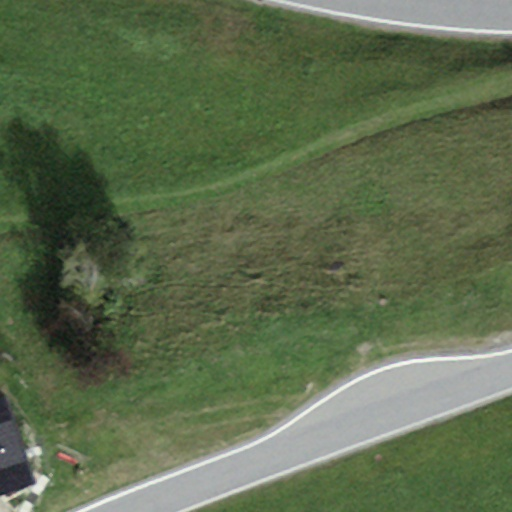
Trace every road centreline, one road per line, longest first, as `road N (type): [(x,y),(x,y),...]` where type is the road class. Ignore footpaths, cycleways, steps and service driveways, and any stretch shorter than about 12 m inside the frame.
road 1 (tertiary): [(132,511),(511,370)]
road 2 (tertiary): [(511,11),(388,0)]
